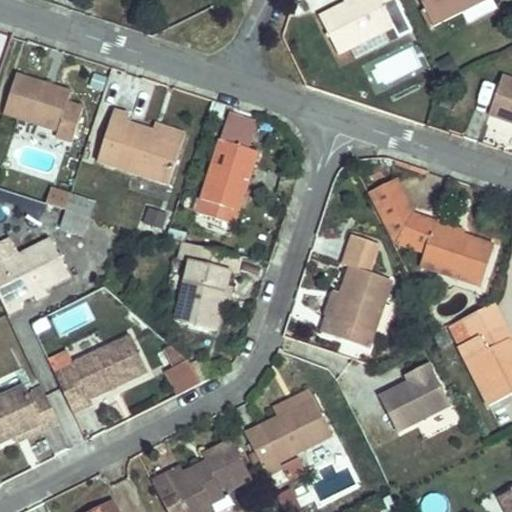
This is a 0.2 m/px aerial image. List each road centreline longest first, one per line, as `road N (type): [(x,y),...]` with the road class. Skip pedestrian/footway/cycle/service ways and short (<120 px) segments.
road 1 (residential): [(340,115),(252,375),(0,509)]
road 2 (residential): [(235,78),(0,4)]
road 3 (residential): [(511,172),(340,115)]
